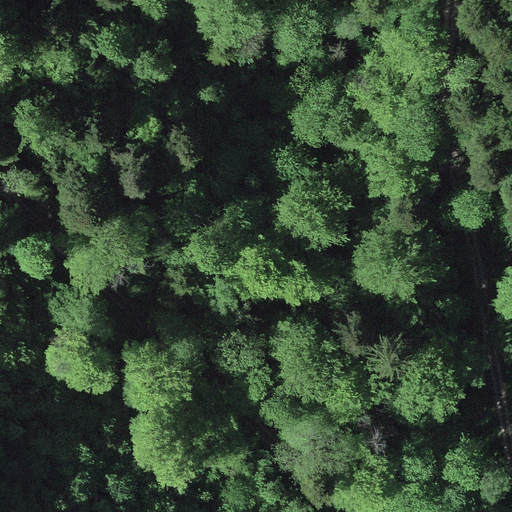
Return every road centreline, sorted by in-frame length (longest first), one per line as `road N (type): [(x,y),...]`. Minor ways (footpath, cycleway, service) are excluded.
road 1 (track): [(336,511),(229,395),(54,245),(0,184)]
road 2 (track): [(450,0),(446,132),(511,449)]
